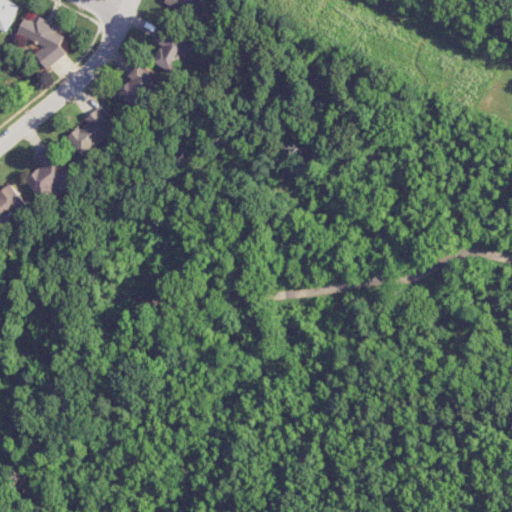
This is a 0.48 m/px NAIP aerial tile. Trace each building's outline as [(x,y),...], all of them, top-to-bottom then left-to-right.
[(10,0),(0,0),(0,28),(8,32),(20,4),(10,0)] [(166,0),(164,5),(189,14),(192,5),(202,8),(204,0),(166,0)] [(18,33),(43,44),(36,59),(57,68),(71,38),(57,32),(60,26),(35,14),(32,20),(25,17),(18,33)] [(152,61),(172,72),(189,42),(161,26),(154,40),(161,45),(152,61)] [(118,95),(143,110),(162,79),(137,63),(129,76),(130,77),(118,95)] [(84,119),(87,122),(67,137),(82,157),(120,128),(102,105),(84,119)] [(43,200),(57,189),(59,191),(77,177),(52,145),(36,158),(43,166),(27,179),(43,200)] [(0,223),(27,204),(11,182),(0,190),(0,223)]
